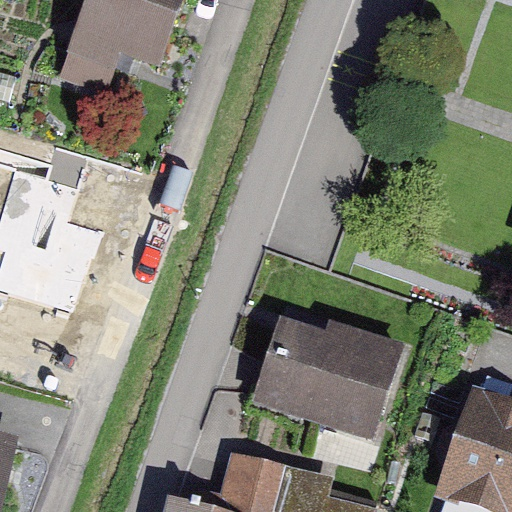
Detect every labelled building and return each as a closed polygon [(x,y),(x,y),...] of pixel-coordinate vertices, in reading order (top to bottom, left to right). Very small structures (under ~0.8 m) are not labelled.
[(95,0),(66,87),(114,103),(123,75),(160,87),(188,0),(95,0)] [(45,179),(0,168),(0,288),(83,308),(104,216),(40,201),(45,179)] [(327,327),(282,313),(254,399),(377,439),(408,342),(330,316),(327,327)] [(511,511),(511,394),(474,382),(460,423),(445,428),(437,451),(446,465),(436,495),(487,511),(511,511)] [(0,511),(4,511),(24,430),(0,424),(0,511)] [(163,511),(375,511),(377,508),(331,498),(337,474),(232,450),(220,500),(169,488),(163,511)]
